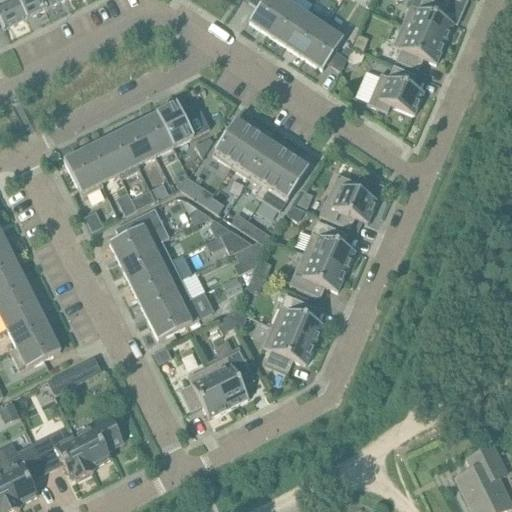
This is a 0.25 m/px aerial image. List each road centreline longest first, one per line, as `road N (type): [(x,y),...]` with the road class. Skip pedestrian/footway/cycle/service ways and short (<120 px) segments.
road 1 (residential): [(181,478),(333,400),(426,183)]
road 2 (residential): [(181,478),(20,153)]
road 3 (residential): [(426,183),(179,29)]
road 4 (residential): [(179,29),(187,66),(169,82),(20,153)]
road 5 (residential): [(0,94),(148,15),(179,29)]
road 6 (residential): [(426,183),(503,0)]
road 7 (track): [(380,445),(511,363)]
